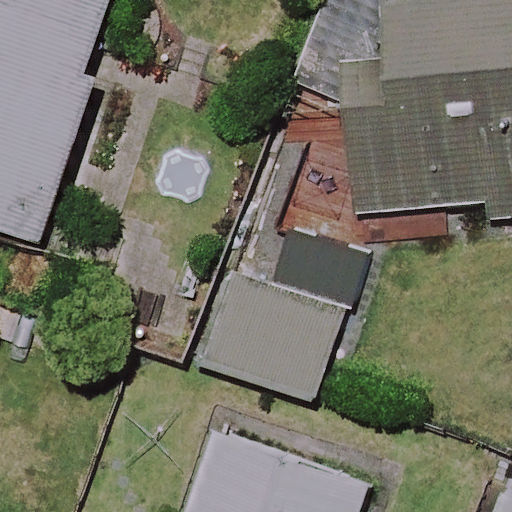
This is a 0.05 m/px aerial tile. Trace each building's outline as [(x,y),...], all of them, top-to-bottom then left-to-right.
[(0,0),(0,215),(52,233),(102,77),(91,73),(115,0),(0,0)] [(511,0),(400,0),(401,59),(355,59),(358,204),(511,201),(511,0)] [(323,399),(351,305),(237,271),(209,366),(323,399)] [(351,511),(363,478),(219,430),(191,511),(351,511)] [(511,511),(511,487),(507,486),(496,511),(511,511)]
